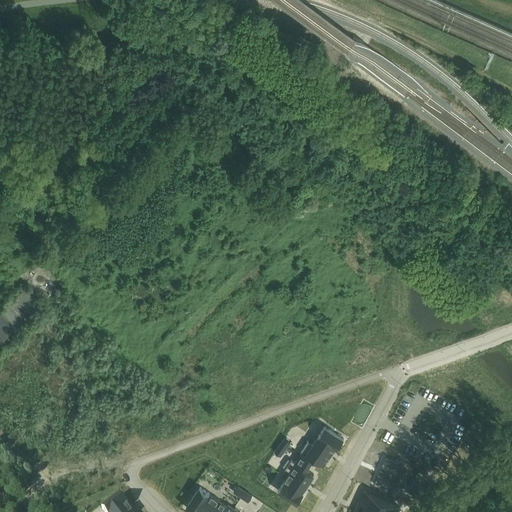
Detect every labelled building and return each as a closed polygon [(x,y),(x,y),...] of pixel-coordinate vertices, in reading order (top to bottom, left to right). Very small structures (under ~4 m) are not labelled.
[(0,343),(15,330),(40,305),(24,288),(0,311),(0,343)] [(290,473),(278,491),(297,503),(304,494),(302,492),(314,474),(307,469),(314,459),(320,463),(324,466),(336,448),(338,449),(344,439),(325,426),(313,444),(308,441),(301,451),(302,451),(295,462),(292,459),(285,469),(290,473)] [(285,437),(275,452),(281,456),(291,441),(285,437)] [(386,457),(375,485),(386,489),(397,462),(386,457)] [(238,486),(234,492),(249,502),(253,496),(238,486)] [(200,487),(186,508),(192,511),(239,511),(240,511),(228,504),(227,505),(200,487)] [(397,511),(400,508),(370,494),(361,511),(357,511),(355,511),(397,511)] [(120,495),(101,510),(103,511),(129,511),(127,508),(125,506),(127,505),(120,495)]
